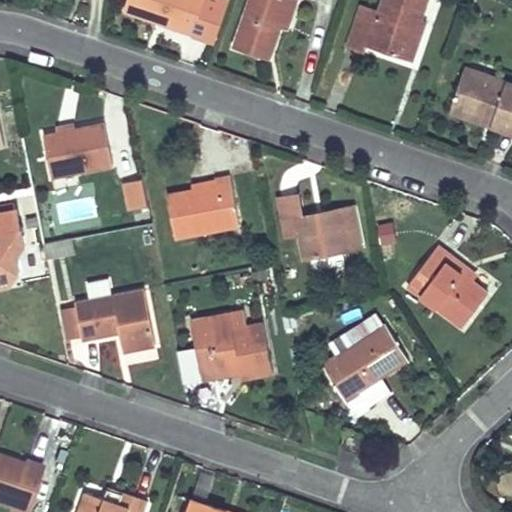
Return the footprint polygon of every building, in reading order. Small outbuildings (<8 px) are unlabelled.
[(229,0),(129,0),(126,10),(193,33),(199,19),(221,26),(229,0)] [(250,0),(235,48),(269,60),(280,27),(289,0),(250,0)] [(289,0),(280,27),(287,29),(296,0),(289,0)] [(428,0),(382,0),(379,10),(361,4),(347,46),(364,52),(366,46),(412,61),(418,44),(414,43),(421,20),(428,0)] [(221,26),(199,19),(193,33),(216,41),(221,26)] [(421,20),(414,43),(418,44),(426,22),(421,20)] [(497,77),(466,67),(464,72),(495,82),(497,77)] [(511,82),(497,77),(495,82),(464,72),(452,105),(487,117),(489,111),(496,113),(493,123),(511,129),(511,82)] [(496,113),(489,111),(487,117),(452,105),(451,109),(493,123),(496,113)] [(52,177),(114,165),(105,124),(75,130),(59,133),(44,136),(52,177)] [(58,127),(59,133),(75,130),(74,124),(58,127)] [(191,191),(168,195),(176,238),(240,225),(230,175),(216,178),(218,186),(191,191)] [(190,184),(191,191),(218,186),(216,179),(190,184)] [(299,233),(304,258),(362,246),(354,207),(303,217),(298,195),(279,198),(286,236),(299,233)] [(147,196),(129,200),(135,226),(152,223),(147,196)] [(90,201),(59,202),(60,218),(90,217),(90,201)] [(24,248),(17,210),(15,210),(14,204),(0,206),(0,277),(20,274),(17,259),(15,250),(24,248)] [(71,239),(44,245),(47,259),(74,254),(71,239)] [(489,292),(448,261),(453,254),(439,244),(409,285),(463,326),(489,292)] [(24,248),(15,250),(17,259),(24,248)] [(341,254),(310,259),(312,270),(342,265),(341,254)] [(453,254),(448,261),(471,278),(475,272),(453,254)] [(20,274),(0,277),(0,287),(11,285),(20,274)] [(240,278),(241,285),(252,283),(251,276),(240,278)] [(93,296),(111,293),(109,278),(90,281),(93,296)] [(120,332),(124,351),(156,345),(145,290),(76,304),(83,339),(120,332)] [(192,321),(204,380),(219,377),(218,372),(240,368),(241,373),(242,379),(273,372),(264,323),(248,326),(245,311),(192,321)] [(332,344),(338,354),(385,325),(378,314),(332,344)] [(409,360),(385,324),(385,325),(338,354),(324,364),(347,400),(360,391),(370,406),(392,392),(382,377),(409,360)] [(218,372),(219,377),(241,373),(240,368),(218,372)] [(360,391),(347,400),(357,415),(370,406),(360,391)] [(340,448),(358,454),(364,435),(346,430),(340,448)] [(0,502),(28,511),(44,469),(0,453),(0,502)] [(110,505),(115,490),(108,488),(105,499),(106,499),(104,504),(110,505)] [(145,511),(149,502),(115,490),(110,505),(104,504),(106,499),(105,499),(86,492),(79,511),(145,511)] [(226,511),(227,511),(192,499),(187,511),(226,511)]
